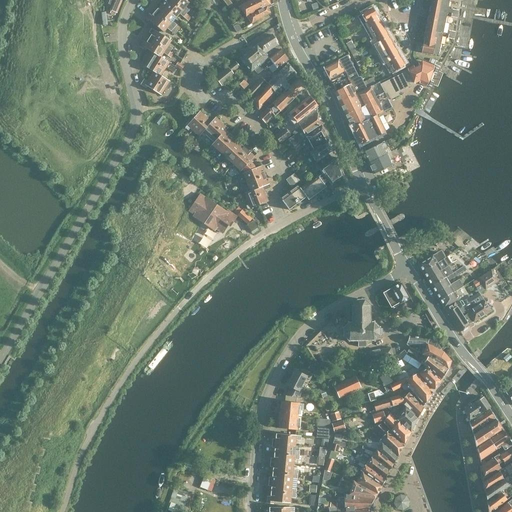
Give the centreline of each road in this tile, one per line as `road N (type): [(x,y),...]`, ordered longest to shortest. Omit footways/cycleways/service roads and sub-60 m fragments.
road 1 (tertiary): [(0,363),(135,128),(121,40),(136,0)]
road 2 (residential): [(61,511),(92,429),(138,354),(186,299),(283,223)]
road 3 (residential): [(253,511),(259,431),(275,377),(304,334),(365,288)]
road 4 (tertiary): [(511,418),(407,266)]
road 5 (residential): [(283,223),(273,207),(283,174),(263,137),(228,98),(198,96)]
road 6 (tertiary): [(363,179),(292,33)]
